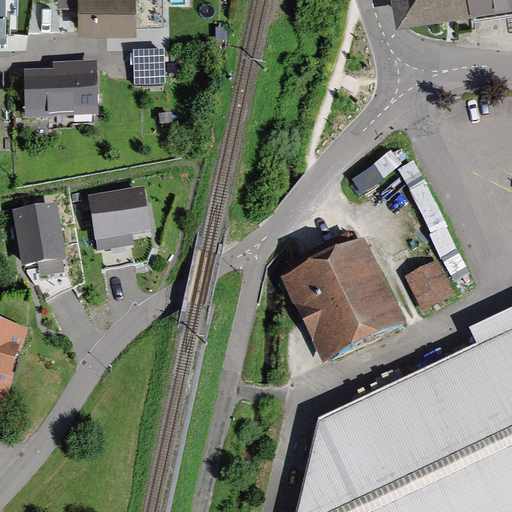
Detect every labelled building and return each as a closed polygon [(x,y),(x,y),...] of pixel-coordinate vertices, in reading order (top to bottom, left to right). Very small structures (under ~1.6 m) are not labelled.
[(0,0),(0,34),(21,35),(21,0),(0,0)] [(75,27),(131,25),(130,0),(59,0),(60,2),(74,2),(75,27)] [(511,0),(396,0),(399,16),(493,0),(511,0)] [(131,55),(131,73),(160,73),(160,55),(131,55)] [(23,71),(25,116),(90,113),(88,68),(23,71)] [(406,144),(348,183),(359,198),(417,160),(406,144)] [(85,196),(93,237),(148,227),(140,186),(85,196)] [(24,269),(64,263),(55,209),(16,215),(24,269)] [(288,263),(326,349),(392,320),(354,233),(288,263)] [(467,258),(453,262),(460,284),(474,280),(467,258)] [(436,264),(409,276),(421,304),(448,292),(436,264)] [(295,511),(511,511),(511,304),(468,325),(475,341),(318,414),(295,511)] [(0,381),(16,325),(0,320),(0,381)]
